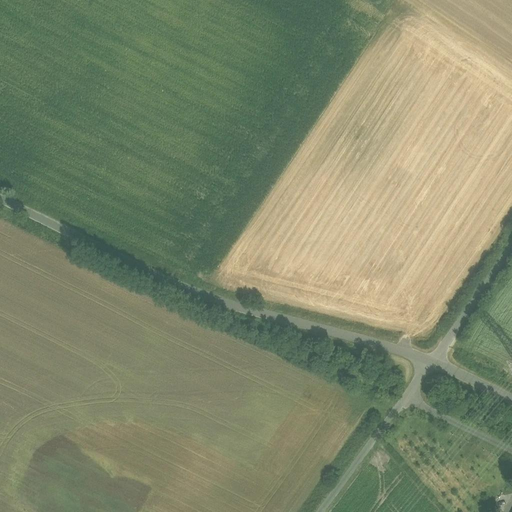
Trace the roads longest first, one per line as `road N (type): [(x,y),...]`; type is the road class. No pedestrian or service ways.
road 1 (unclassified): [(435,362),(214,300),(0,203)]
road 2 (unclassified): [(323,511),(435,362)]
road 3 (unclassified): [(511,245),(435,362)]
